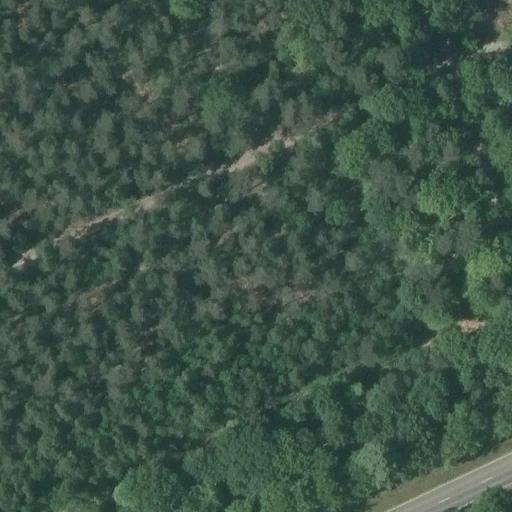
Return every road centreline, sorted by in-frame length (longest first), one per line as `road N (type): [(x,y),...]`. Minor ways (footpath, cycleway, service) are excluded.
road 1 (track): [(443,57),(256,137),(196,0)]
road 2 (track): [(256,137),(0,252)]
road 3 (track): [(511,208),(443,57)]
